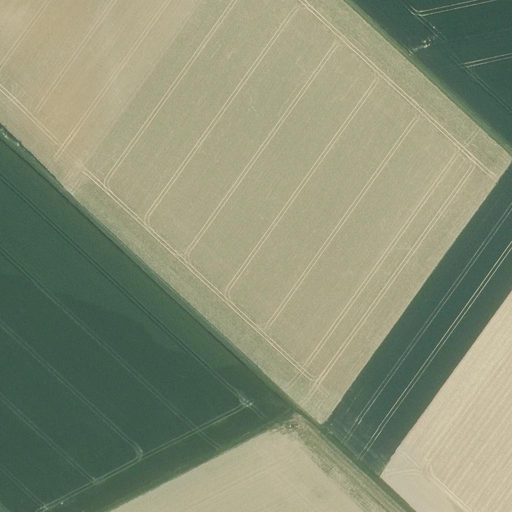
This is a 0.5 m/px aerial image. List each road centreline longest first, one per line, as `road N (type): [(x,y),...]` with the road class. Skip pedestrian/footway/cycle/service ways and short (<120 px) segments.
road 1 (track): [(0,134),(406,511)]
road 2 (track): [(302,410),(104,511)]
road 3 (track): [(348,0),(511,150)]
